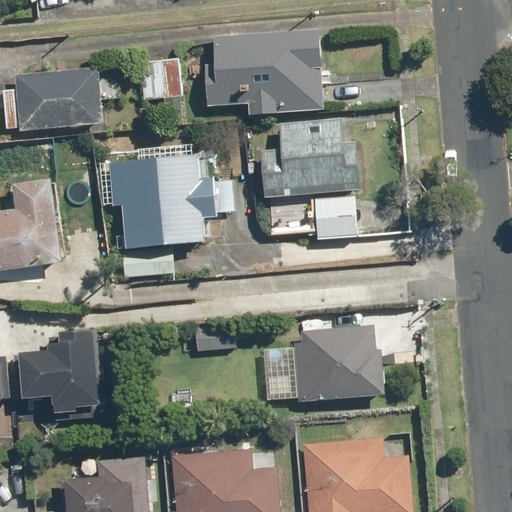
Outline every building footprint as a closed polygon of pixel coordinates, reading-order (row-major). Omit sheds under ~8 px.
[(114,0),(70,0),(72,13),(115,10),(114,0)] [(320,34),(216,41),(217,63),(205,64),(208,107),(251,104),(251,114),(325,109),(320,34)] [(180,58),(140,61),(143,100),(184,96),(180,58)] [(101,67),(15,74),(17,89),(2,91),(6,128),(22,127),(22,133),(107,125),(101,67)] [(284,147),(263,149),(267,199),(314,196),(317,236),(359,232),(356,191),(367,190),(364,141),(347,142),(345,119),(282,124),(284,147)] [(202,153),(111,162),(116,205),(126,204),(130,249),(211,240),(209,218),(221,217),(216,175),(205,176),(202,153)] [(21,207),(0,210),(0,272),(69,262),(56,178),(18,184),(21,207)] [(235,325),(195,329),(199,374),(239,370),(235,325)] [(378,327),(304,331),(308,399),(382,395),(378,327)] [(31,336),(31,363),(5,363),(5,424),(77,423),(76,336),(31,336)] [(375,444),(298,448),(301,511),(410,511),(407,458),(376,459),(375,444)] [(244,460),(167,464),(169,511),(269,511),(267,470),(245,472),(244,460)] [(95,463),(95,479),(46,479),(46,511),(137,511),(138,463),(95,463)]
